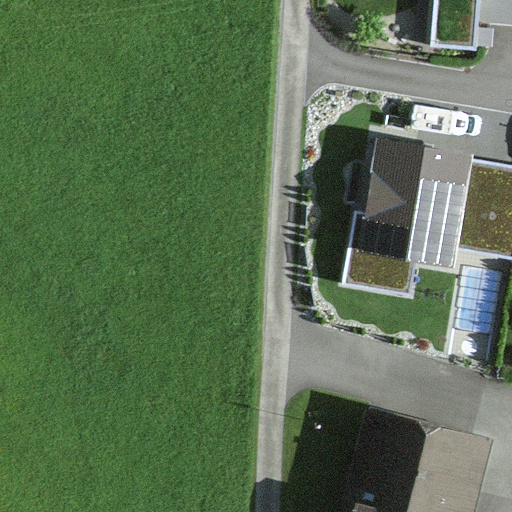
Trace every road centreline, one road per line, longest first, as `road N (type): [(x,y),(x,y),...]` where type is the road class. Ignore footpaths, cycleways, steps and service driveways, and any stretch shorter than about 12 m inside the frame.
road 1 (residential): [(299,0),(275,511)]
road 2 (unknown): [(296,58),(511,96)]
